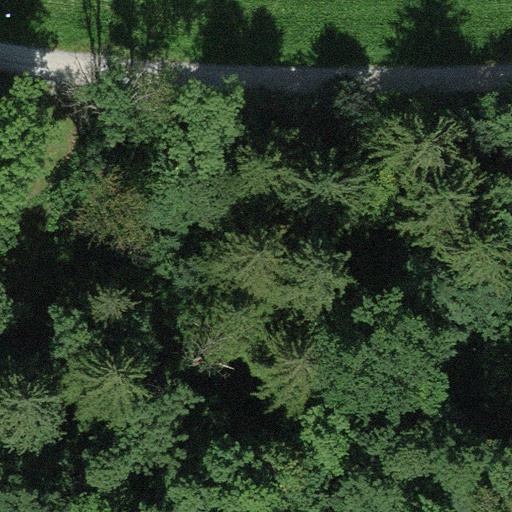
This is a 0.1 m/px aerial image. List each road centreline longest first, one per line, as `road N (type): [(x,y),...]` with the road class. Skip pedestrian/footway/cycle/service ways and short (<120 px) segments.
road 1 (track): [(0,44),(78,60),(302,67),(511,58)]
road 2 (track): [(78,60),(0,318)]
